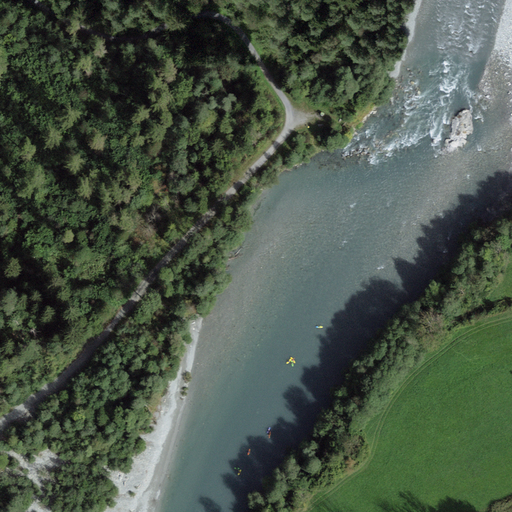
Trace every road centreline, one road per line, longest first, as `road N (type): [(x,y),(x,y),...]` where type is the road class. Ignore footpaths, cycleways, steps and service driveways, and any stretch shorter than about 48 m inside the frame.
road 1 (track): [(0,426),(64,381),(195,224),(287,130)]
road 2 (track): [(32,0),(89,34),(119,39),(140,39),(194,16),(220,18),(289,107),(287,130)]
